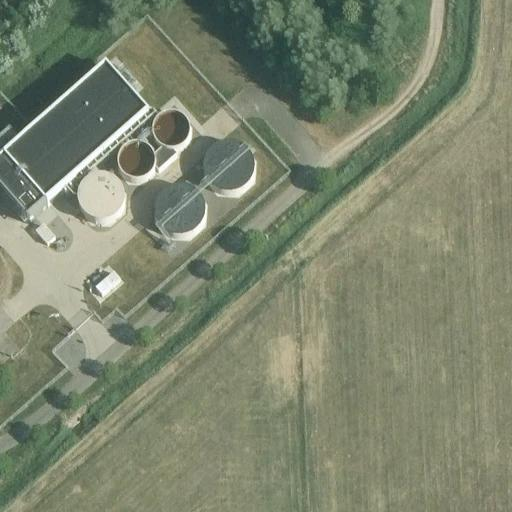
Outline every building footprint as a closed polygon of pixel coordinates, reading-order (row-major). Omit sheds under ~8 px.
[(150,119),(107,72),(23,147),(11,135),(0,144),(0,192),(28,225),(150,119)] [(163,153),(172,156),(180,154),(186,150),(190,143),(191,135),(189,127),(183,120),(174,117),(166,118),(158,123),(154,131),(153,140),(157,148),(163,153)] [(125,181),(133,185),(142,185),(149,181),(154,175),(157,167),(155,159),(151,153),(144,148),(136,147),(128,150),(122,155),(118,164),(120,173),(125,181)] [(219,196),(229,198),(238,196),(246,192),(251,186),(255,178),(255,169),(251,159),(244,151),(233,147),(222,148),(213,153),(206,161),(204,171),(205,181),(211,190),(219,196)] [(92,182),(85,187),(80,195),(79,204),(81,212),(85,220),(93,225),(102,227),(110,225),(118,220),(123,214),(126,206),(125,198),(122,190),(116,184),(108,180),(100,180),(92,182)] [(169,238),(179,241),(187,240),(195,236),(202,230),(205,221),(206,212),(202,202),(195,194),(185,190),(174,191),(164,196),(158,204),(155,213),(156,223),(161,232),(169,238)] [(113,276),(96,292),(103,300),(121,285),(113,276)]
